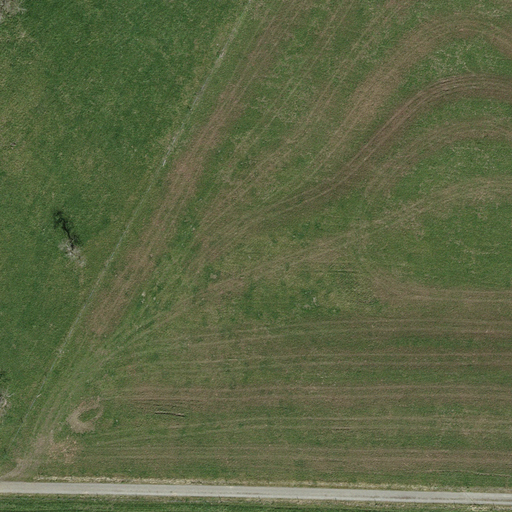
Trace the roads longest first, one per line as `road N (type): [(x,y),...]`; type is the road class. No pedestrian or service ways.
road 1 (track): [(206,490),(511,500)]
road 2 (residential): [(0,486),(206,490)]
